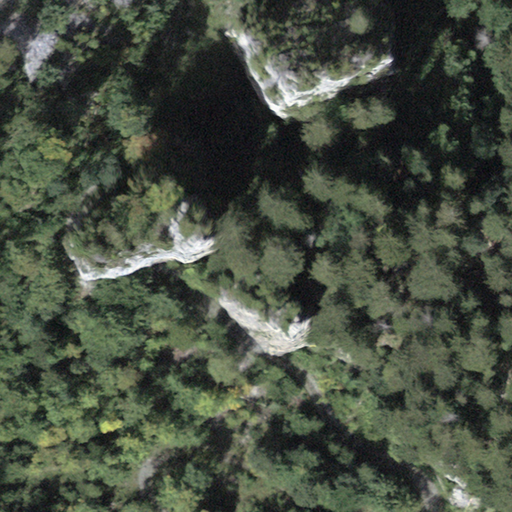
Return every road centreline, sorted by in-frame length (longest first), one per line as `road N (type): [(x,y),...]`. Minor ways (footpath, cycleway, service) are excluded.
road 1 (track): [(155,511),(147,477),(156,462),(204,452),(334,511)]
road 2 (track): [(432,511),(427,485),(344,432),(294,370)]
